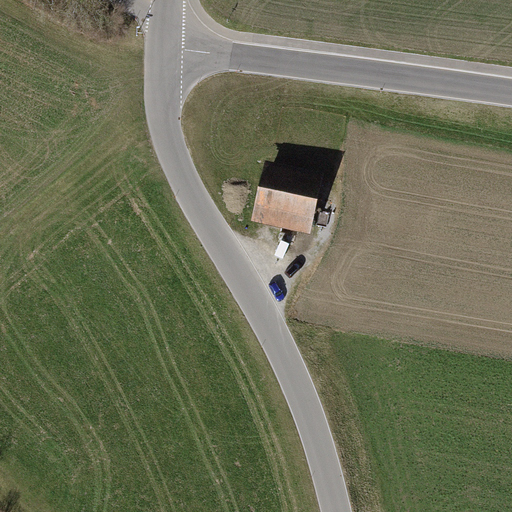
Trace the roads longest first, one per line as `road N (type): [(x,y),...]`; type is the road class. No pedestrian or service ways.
road 1 (tertiary): [(338,511),(288,364),(185,183),(168,132),(166,28)]
road 2 (residential): [(511,94),(205,51),(166,28)]
